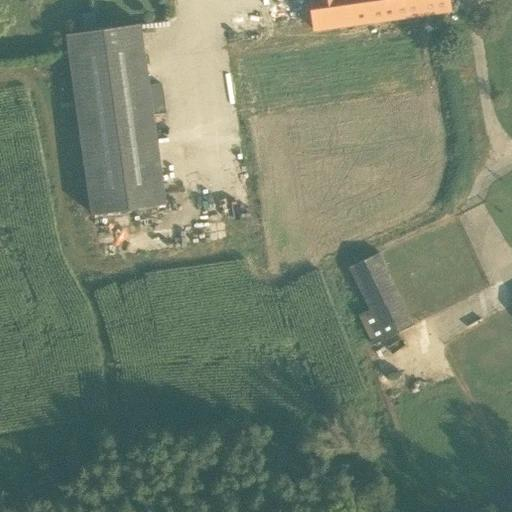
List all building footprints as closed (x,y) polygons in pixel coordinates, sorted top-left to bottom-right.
[(309,0),(313,29),(452,9),(450,0),(309,0)] [(76,33),(96,30),(94,13),(73,16),(76,33)] [(92,214),(166,204),(140,23),(96,30),(76,33),(67,34),(92,214)] [(2,37),(4,55),(27,53),(25,35),(2,37)] [(150,230),(151,239),(198,231),(196,222),(150,230)] [(375,343),(415,323),(380,251),(351,264),(371,307),(360,312),(375,343)]
